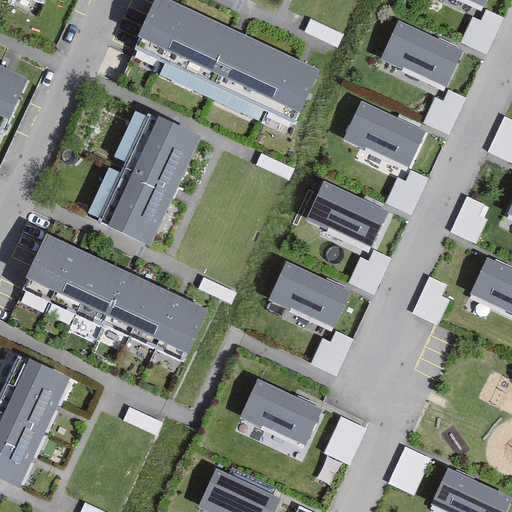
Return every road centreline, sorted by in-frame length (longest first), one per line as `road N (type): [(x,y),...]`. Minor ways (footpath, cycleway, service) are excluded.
road 1 (residential): [(350,511),(386,430),(386,322),(511,55)]
road 2 (residential): [(107,0),(0,228)]
